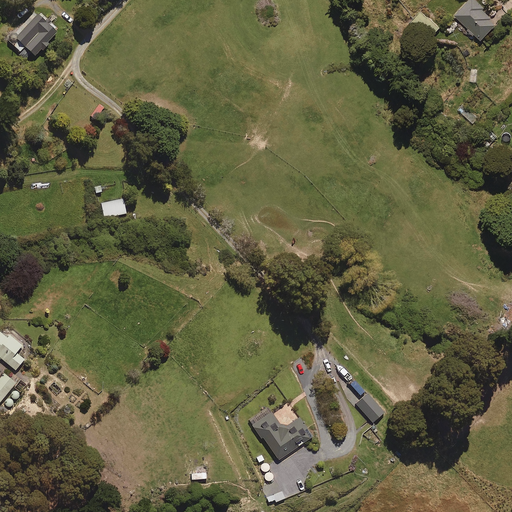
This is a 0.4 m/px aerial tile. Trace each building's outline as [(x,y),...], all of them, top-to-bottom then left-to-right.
[(470,0),(455,17),(469,29),(467,31),(474,38),(475,36),(482,42),(498,25),(485,13),(487,11),(475,0),(470,0)] [(441,29),(422,13),(411,26),(430,42),(441,29)] [(56,35),(34,14),(8,41),(20,53),(24,48),(35,58),(56,35)] [(478,119),(463,105),(458,110),(473,124),(478,119)] [(101,185),(101,184),(94,185),(95,194),(102,193),(102,190),(109,189),(108,185),(101,185)] [(126,214),(123,199),(101,203),(104,218),(126,214)] [(0,358),(16,372),(24,361),(16,354),(22,347),(9,337),(7,340),(0,334),(0,358)] [(0,402),(16,384),(5,375),(0,380),(0,402)] [(355,381),(350,385),(360,397),(365,393),(355,381)] [(384,415),(367,396),(356,405),(373,424),(384,415)] [(289,427),(279,425),(267,407),(248,420),(262,440),(263,439),(279,462),(313,438),(299,419),(289,427)] [(190,467),(191,481),(196,481),(196,483),(206,482),(206,467),(190,467)] [(285,499),(282,492),(267,499),(269,504),(275,501),(276,504),(285,499)]
